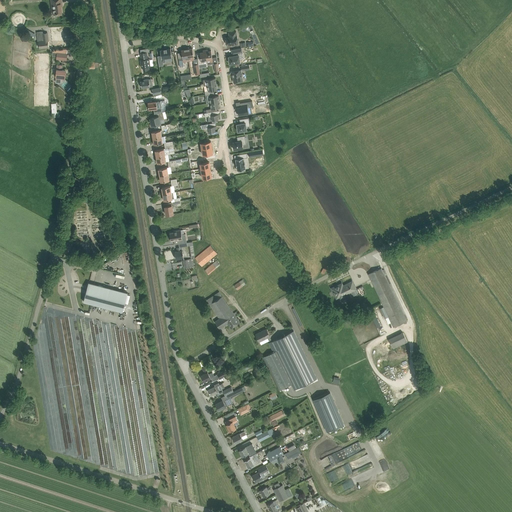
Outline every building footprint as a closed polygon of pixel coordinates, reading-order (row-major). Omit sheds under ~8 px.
[(61,0),(51,0),(53,13),(57,13),(57,16),(62,15),(61,3),(62,3),(61,0)] [(26,28),(23,32),(34,38),(36,34),(26,28)] [(48,41),(49,41),(48,33),(43,33),(43,31),(37,32),(38,41),(38,42),(39,49),(48,48),(49,48),(48,41)] [(229,37),(226,37),(227,45),(232,44),(232,45),(238,44),(237,35),(236,31),(229,32),(229,37)] [(182,55),(182,58),(179,58),(180,67),(184,66),(183,61),(186,61),(185,58),(189,58),(187,47),(184,48),(184,49),(181,50),(182,55)] [(172,57),(171,48),(167,49),(167,48),(164,49),(160,50),(162,63),(166,62),(165,58),(172,57)] [(229,58),(228,58),(229,62),(230,61),(230,63),(233,63),(234,64),(237,63),(237,62),(240,62),(239,58),(243,57),(242,52),(241,48),(232,50),(233,54),(233,55),(229,56),(229,58)] [(198,64),(199,68),(208,66),(205,50),(203,50),(203,52),(200,52),(201,57),(197,58),(198,64)] [(150,66),(150,63),(149,58),(148,58),(147,52),(141,53),(142,59),(140,59),(141,67),(143,67),(143,70),(149,69),(149,66),(150,66)] [(57,64),(56,77),(61,77),(60,78),(65,79),(65,70),(62,70),(62,65),(57,64)] [(241,70),(231,71),(232,76),(233,76),(234,82),(243,81),(241,70)] [(150,86),(149,78),(144,79),(144,80),(141,81),(142,87),(146,87),(150,86)] [(214,90),(217,89),(216,83),(207,85),(208,90),(205,91),(205,94),(214,93),(214,90)] [(240,90),(235,91),(236,99),(242,98),(242,99),(247,98),(246,91),(250,91),(249,85),(239,86),(240,90)] [(207,103),(210,103),(219,101),(218,95),(215,96),(214,93),(205,94),(207,103)] [(240,107),(237,107),(239,115),(242,115),(243,116),(249,115),(247,107),(253,106),(252,100),(240,102),(240,107)] [(154,108),(155,114),(162,111),(160,101),(156,101),(148,102),(149,109),(154,108)] [(219,110),(210,112),(207,112),(204,113),(205,117),(205,116),(209,116),(209,117),(212,117),(212,120),(218,119),(218,116),(220,116),(220,113),(219,114),(218,111),(219,111),(219,110)] [(163,112),(156,113),(157,116),(150,118),(151,122),(150,122),(151,127),(154,126),(154,125),(161,124),(160,120),(164,118),(163,112)] [(237,127),(237,130),(238,130),(238,131),(240,131),(240,132),(242,131),(247,130),(246,126),(250,126),(249,118),(240,119),(241,123),(237,124),(237,127)] [(216,125),(215,123),(200,125),(202,128),(206,127),(206,129),(209,129),(209,132),(211,132),(215,131),(215,128),(217,128),(216,125)] [(233,142),(233,143),(234,150),(243,148),(242,144),(243,144),(246,144),(246,141),(245,136),(245,135),(237,137),(238,141),(233,142)] [(202,149),(212,147),(211,141),(205,142),(204,139),(198,140),(199,143),(201,143),(202,149)] [(155,150),(156,156),(168,154),(175,153),(173,144),(165,145),(165,148),(155,150)] [(212,147),(202,149),(203,154),(201,155),(201,158),(207,157),(207,154),(213,153),(212,147)] [(245,165),(245,164),(245,161),(244,161),(244,158),(244,157),(247,157),(247,153),(239,154),(240,154),(240,158),(236,159),(236,162),(236,163),(237,165),(236,165),(237,166),(237,170),(241,169),(242,170),(245,170),(245,169),(246,169),(245,168),(245,165)] [(169,160),(168,154),(156,156),(157,163),(162,162),(168,161),(168,164),(176,162),(182,161),(182,158),(169,160)] [(202,168),(210,167),(210,162),(204,163),(204,160),(198,161),(199,164),(201,164),(202,168)] [(211,172),(202,173),(203,178),(201,178),(202,181),(207,180),(207,177),(212,177),(211,172)] [(172,206),(181,204),(181,200),(175,201),(171,202),(172,205),(165,206),(167,215),(173,214),(172,206)] [(175,244),(187,242),(185,233),(181,234),(181,230),(174,231),(174,232),(170,233),(171,241),(174,241),(175,244)] [(175,252),(176,259),(184,257),(182,246),(177,247),(178,251),(175,252)] [(195,258),(195,259),(202,267),(217,254),(210,246),(195,258)] [(191,259),(182,260),(184,269),(192,267),(191,259)] [(216,261),(205,270),(208,275),(220,265),(216,261)] [(405,321),(383,272),(381,268),(369,274),(371,278),(393,327),(405,321)] [(234,285),(237,290),(245,284),(243,279),(234,285)] [(354,286),(352,281),(347,284),(342,286),(341,284),(338,286),(338,285),(334,287),(335,287),(333,288),(334,291),(333,291),(335,295),(336,294),(337,297),(339,296),(340,298),(344,297),(343,294),(345,293),(346,294),(355,289),(353,287),(354,286)] [(89,282),(84,301),(123,312),(128,292),(89,282)] [(207,300),(219,318),(215,321),(220,329),(228,323),(231,328),(240,322),(219,291),(207,300)] [(372,316),(377,327),(381,325),(376,314),(372,316)] [(270,336),(267,329),(256,334),(258,338),(259,341),(268,337),(274,351),(263,356),(279,389),(292,383),(277,353),(285,349),(295,371),(307,366),(306,365),(310,364),(294,331),(272,342),(270,336)] [(393,348),(408,341),(403,331),(389,338),(393,348)] [(209,379),(211,377),(214,376),(212,372),(209,374),(205,366),(202,368),(205,373),(201,375),(204,381),(209,379)] [(218,374),(220,378),(227,374),(226,370),(218,374)] [(217,396),(224,392),(226,396),(242,387),(241,386),(233,390),(231,386),(223,390),(222,388),(219,382),(214,385),(208,389),(211,395),(215,393),(217,396)] [(244,386),(242,387),(226,396),(227,398),(220,401),(216,404),(219,410),(223,408),(226,407),(225,406),(230,404),(227,398),(229,397),(229,398),(243,391),(243,390),(245,389),(244,386)] [(314,399),(327,432),(343,426),(331,393),(314,399)] [(250,410),(247,404),(241,407),(238,409),(241,415),(244,413),(250,410)] [(282,410),(268,417),(271,422),(284,415),(282,410)] [(230,431),(234,429),(236,428),(234,424),(237,422),(235,416),(225,421),(226,424),(230,431)] [(284,423),(268,431),(267,430),(263,433),(257,436),(259,441),(270,436),(270,435),(286,427),(284,423)] [(285,429),(287,435),(293,432),(290,426),(285,429)] [(241,437),(246,434),(245,430),(244,431),(237,434),(232,436),(236,443),(240,441),(242,440),(241,437)] [(292,442),(287,445),(288,447),(290,451),(296,447),(294,444),(292,442)] [(351,445),(354,454),(362,451),(358,442),(351,445)] [(244,447),(243,447),(239,450),(242,456),(248,453),(246,450),(253,447),(251,444),(244,447)] [(267,453),(271,461),(276,458),(282,455),(284,454),(280,446),(267,453)] [(155,473),(154,447),(132,448),(132,463),(129,463),(129,466),(137,466),(137,468),(137,473),(140,473),(140,474),(155,473)] [(296,448),(289,451),(292,457),(293,458),(299,455),(299,453),(296,448)] [(258,462),(253,454),(249,457),(250,457),(245,460),(248,467),(253,465),(258,462)] [(282,455),(276,458),(278,461),(280,464),(281,464),(284,462),(285,461),(282,455)] [(259,471),(257,473),(252,475),(256,481),(266,476),(264,473),(269,470),(266,465),(258,469),(259,471)] [(330,482),(343,477),(338,468),(326,473),(330,482)] [(273,489),(276,495),(286,490),(283,484),(273,489)] [(266,486),(264,487),(260,489),(264,497),(270,493),(268,491),(271,489),(269,486),(266,487),(266,486)] [(276,495),(279,501),(289,496),(286,490),(276,495)] [(277,511),(282,510),(278,502),(269,507),(271,511),(277,511)] [(295,507),(298,511),(309,511),(304,502),(295,507)]
